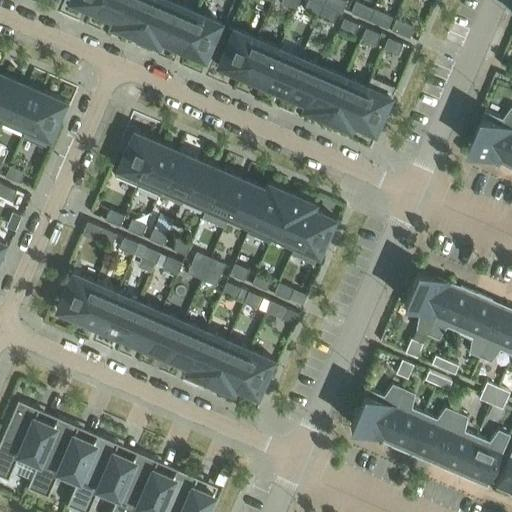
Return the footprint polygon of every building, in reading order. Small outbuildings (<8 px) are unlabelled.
[(73,0),(93,8),(96,0),(73,0)] [(115,18),(122,0),(96,0),(93,8),(114,17),(115,18)] [(134,33),(148,0),(122,0),(115,18),(114,17),(111,24),(112,24),(113,23),(134,33)] [(159,37),(174,1),(172,0),(148,0),(134,33),(156,42),(155,43),(157,43),(159,37)] [(318,14),(323,3),(316,0),(307,0),(304,7),(318,14)] [(345,0),(324,0),(323,3),(338,9),(341,10),(345,0)] [(369,18),(373,8),(355,0),(351,11),(369,18)] [(181,46),(196,10),(174,1),(159,37),(181,46)] [(333,20),(338,9),(323,3),(318,14),(333,20)] [(391,15),(373,8),(369,18),(386,26),(391,15)] [(218,19),(196,10),(181,46),(202,56),(203,57),(220,19),(218,19)] [(353,33),(358,22),(344,16),(339,27),(353,33)] [(395,17),(391,28),(408,35),(413,25),(395,17)] [(241,72),(257,36),(235,27),(235,26),(234,25),(217,63),(219,64),(219,63),(241,72)] [(375,43),(380,32),(366,26),(361,37),(375,43)] [(397,53),(402,42),(388,35),(383,46),(397,53)] [(263,82),(279,46),(257,36),(241,72),(263,82)] [(285,92),(301,55),(279,46),(263,82),(285,92)] [(307,101),(323,65),(301,55),(285,92),(306,101),(307,101)] [(326,116),(345,75),(323,65),(307,101),(306,101),(303,107),(304,108),(305,107),(326,116)] [(0,114),(4,116),(20,80),(0,71),(0,114)] [(371,74),(367,84),(351,120),(372,129),(372,130),(373,131),(394,84),(393,83),(392,84),(372,75),(373,74),(371,74)] [(351,120),(367,84),(345,75),(326,116),(348,125),(347,126),(349,127),(351,120)] [(26,125),(42,89),(20,80),(4,116),(26,125)] [(45,144),(65,98),(64,98),(63,99),(42,89),(26,125),(22,134),(24,134),(24,133),(44,142),(44,143),(45,144)] [(501,159),(511,133),(511,103),(511,104),(503,116),(485,109),(469,145),(501,159)] [(117,166),(114,174),(137,184),(141,175),(156,139),(135,130),(135,129),(134,128),(117,166)] [(511,167),(511,133),(501,159),(511,163),(511,165),(511,167)] [(141,175),(137,184),(159,194),(163,185),(178,148),(156,139),(141,175)] [(163,185),(159,194),(181,203),(185,194),(200,158),(178,148),(163,185)] [(207,204),(222,168),(200,158),(185,194),(207,204)] [(9,163),(5,174),(19,180),(24,169),(9,163)] [(207,204),(202,215),(224,224),(229,213),(244,177),(222,168),(207,204)] [(266,187),(244,177),(229,213),(251,223),(266,187)] [(251,223),(247,231),(269,240),(273,232),(291,191),(269,181),(270,181),(269,180),(266,187),(251,223)] [(0,193),(11,199),(16,188),(2,182),(0,185),(0,193)] [(310,206),(311,206),(314,200),(313,199),(312,200),(291,191),(273,232),(295,242),(310,206)] [(109,206),(105,218),(119,224),(124,213),(109,206)] [(295,242),(291,251),(314,261),(317,253),(334,215),(332,214),(332,215),(311,206),(310,206),(295,242)] [(132,216),(127,227),(141,233),(146,222),(132,216)] [(111,242),(116,231),(102,225),(97,236),(111,242)] [(154,226),(149,237),(163,243),(168,232),(154,226)] [(133,252),(138,241),(124,234),(119,245),(133,252)] [(176,235),(171,246),(185,253),(190,242),(176,235)] [(155,261),(160,250),(146,244),(141,255),(155,261)] [(206,266),(210,255),(196,248),(191,259),(206,266)] [(177,271),(182,260),(168,254),(163,265),(177,271)] [(225,261),(210,255),(206,266),(220,272),(225,261)] [(201,277),(206,266),(191,259),(186,270),(201,277)] [(249,267),(234,261),(229,272),(244,278),(249,267)] [(215,283),(220,272),(206,266),(201,277),(215,283)] [(427,332),(448,282),(417,268),(401,304),(418,312),(416,327),(427,332)] [(79,316),(95,280),(74,271),(74,270),(73,269),(56,307),(57,308),(58,307),(79,316)] [(271,277),(256,270),(251,281),(266,288),(271,277)] [(236,296),(241,285),(226,279),(221,290),(236,296)] [(101,326),(117,290),(95,280),(79,316),(101,326)] [(293,286),(278,280),(273,291),(288,297),(293,286)] [(459,330),(476,290),(461,284),(459,287),(448,282),(427,332),(438,337),(447,324),(459,330)] [(258,306),(263,295),(248,289),(243,300),(258,306)] [(123,335),(139,299),(117,290),(101,326),(123,335)] [(480,355),(501,305),(490,300),(491,297),(476,290),(459,330),(471,335),(469,350),(480,355)] [(280,316),(285,305),(270,298),(265,309),(280,316)] [(145,345),(161,309),(139,299),(123,335),(145,345)] [(511,353),(511,352),(511,309),(501,305),(480,355),(491,359),(499,347),(511,353)] [(167,355),(183,318),(161,309),(145,345),(167,355)] [(189,364),(205,328),(183,318),(167,355),(189,364)] [(209,379),(227,337),(205,328),(189,364),(186,370),(187,371),(187,370),(209,379)] [(411,336),(405,350),(416,355),(423,341),(411,336)] [(233,383),(249,347),(227,337),(209,379),(230,389),(231,390),(234,384),(233,383)] [(271,356),(249,347),(233,383),(234,384),(255,393),(254,393),(256,394),(272,356),(271,355),(271,356)] [(443,367),(447,358),(435,353),(431,362),(443,367)] [(407,376),(413,362),(402,357),(396,371),(407,376)] [(458,363),(447,358),(443,367),(454,372),(458,363)] [(436,382),(440,374),(428,369),(425,377),(436,382)] [(448,387),(451,379),(440,374),(436,382),(448,387)] [(494,393),(498,385),(486,380),(483,388),(494,393)] [(381,436),(403,386),(392,381),(383,393),(365,386),(350,422),(381,436)] [(509,390),(498,385),(494,393),(506,398),(509,390)] [(407,450),(424,411),(411,405),(414,391),(403,386),(381,436),(393,441),(391,444),(407,450)] [(491,401),(494,393),(483,388),(479,396),(491,401)] [(502,407),(506,398),(494,393),(491,401),(502,407)] [(53,424),(34,416),(38,406),(17,397),(0,436),(0,472),(8,476),(19,452),(37,460),(38,460),(53,424)] [(434,459),(456,409),(445,404),(436,416),(424,411),(407,450),(422,457),(423,454),(434,459)] [(459,473),(476,434),(464,428),(467,414),(456,409),(434,459),(445,464),(444,467),(459,473)] [(93,441),(92,441),(74,433),(78,423),(57,414),(53,424),(38,460),(37,460),(26,484),(47,493),(58,469),(77,477),(93,441)] [(488,482),(510,432),(498,427),(489,439),(476,434),(459,473),(475,480),(476,477),(488,482)] [(133,458),(132,458),(113,450),(118,440),(97,431),(92,441),(93,441),(77,477),(66,502),(87,511),(98,486),(116,494),(117,494),(133,458)] [(511,492),(511,446),(495,485),(511,492)] [(172,476),(172,475),(153,467),(157,457),(136,448),(132,458),(133,458),(117,494),(116,494),(108,511),(133,511),(137,503),(156,511),(157,511),(172,476)] [(197,475),(177,466),(176,466),(172,475),(172,476),(157,511),(156,511),(155,511),(204,511),(212,493),(193,485),(197,475)]
